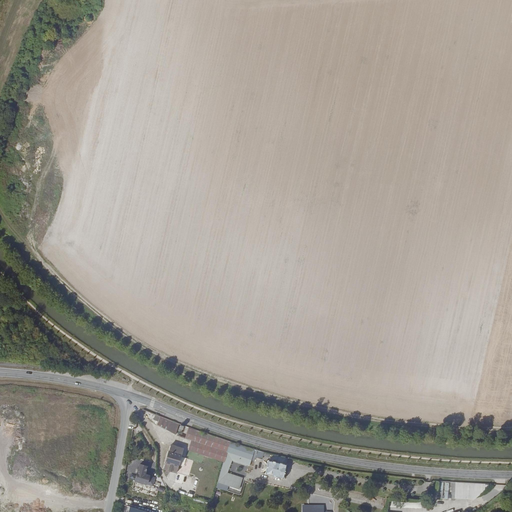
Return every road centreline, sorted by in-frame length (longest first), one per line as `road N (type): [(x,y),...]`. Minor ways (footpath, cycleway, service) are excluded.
road 1 (track): [(0,209),(84,302),(140,344),(197,372),(389,422),(511,428)]
road 2 (tertiary): [(129,395),(281,448),(363,464),(511,474)]
road 3 (tertiary): [(0,372),(129,395)]
